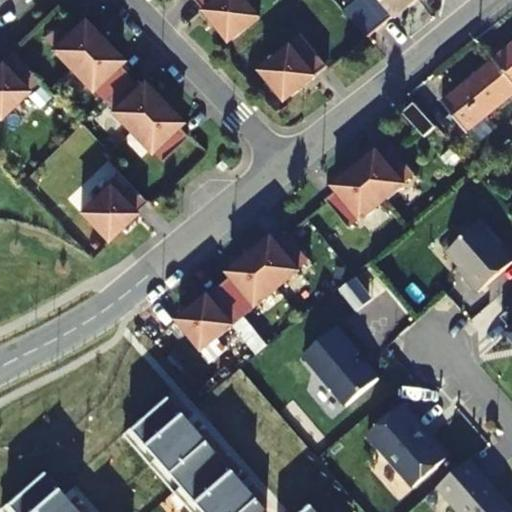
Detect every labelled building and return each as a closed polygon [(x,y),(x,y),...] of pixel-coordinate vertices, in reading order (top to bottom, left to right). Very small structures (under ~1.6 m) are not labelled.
[(230,43),(259,19),(248,5),(250,3),(247,0),(197,0),(195,2),(230,43)] [(417,0),(378,0),(394,19),(417,0)] [(71,71),(103,42),(84,21),(80,25),(69,14),(66,17),(43,39),(53,49),(52,51),(71,71)] [(328,68),(301,36),(273,60),(275,62),(260,74),(285,104),(328,68)] [(103,101),(129,76),(118,65),(123,62),(103,42),(71,71),(91,92),(92,91),(103,101)] [(511,82),(511,47),(495,61),(511,82)] [(0,117),(39,81),(12,53),(0,64),(0,117)] [(511,95),(511,82),(495,61),(443,103),(467,132),(511,95)] [(131,133),(162,103),(143,83),(139,87),(129,76),(103,101),(112,112),(111,113),(131,133)] [(182,124),(162,103),(131,133),(150,154),(152,152),(162,164),(188,139),(177,128),(182,124)] [(418,105),(405,112),(421,139),(433,132),(418,105)] [(414,176),(392,148),(380,157),(377,153),(355,171),(382,205),(404,186),(403,185),(414,176)] [(382,205),(355,171),(333,188),(337,193),(325,202),(348,230),(359,221),(360,222),(382,205)] [(93,201),(79,214),(106,242),(146,204),(117,174),(91,199),(93,201)] [(478,293),(511,263),(511,262),(479,224),(446,253),(467,277),(465,279),(478,293)] [(298,271),(309,262),(286,234),(275,243),(271,239),(249,257),(277,290),(299,273),(298,271)] [(277,290),(249,257),(228,275),(231,278),(219,288),(244,318),(277,290)] [(244,318),(219,288),(177,322),(202,352),(244,318)] [(511,307),(500,318),(511,330),(507,334),(511,339),(511,307)] [(337,327),(304,356),(347,406),(379,378),(365,363),(364,364),(357,356),(359,353),(337,327)] [(421,425),(403,404),(367,435),(413,488),(447,458),(428,437),(425,437),(418,429),(421,425)] [(511,511),(511,509),(469,460),(437,488),(457,511),(511,511)]
